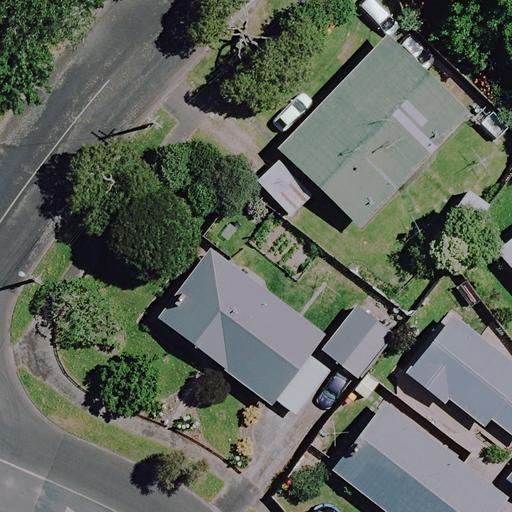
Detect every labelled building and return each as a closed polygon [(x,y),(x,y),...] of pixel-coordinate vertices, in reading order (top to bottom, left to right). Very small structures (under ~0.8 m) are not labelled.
[(469,118),(384,38),(249,181),(291,220),(317,192),(360,233),(469,118)] [(511,244),(498,257),(511,273),(511,244)] [(323,341),(209,254),(157,323),(292,425),(330,376),(309,360),(323,341)] [(395,338),(358,309),(322,355),(359,384),(395,338)] [(511,369),(452,320),(406,377),(477,435),(487,422),(511,442),(511,369)] [(497,511),(505,502),(387,411),(336,477),(380,511),(497,511)]
